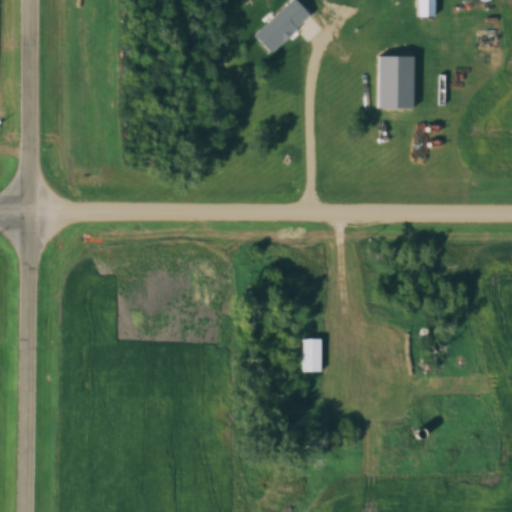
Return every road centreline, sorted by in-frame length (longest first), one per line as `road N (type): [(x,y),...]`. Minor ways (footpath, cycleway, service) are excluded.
road 1 (tertiary): [(23,511),(30,0)]
road 2 (residential): [(511,213),(30,212)]
